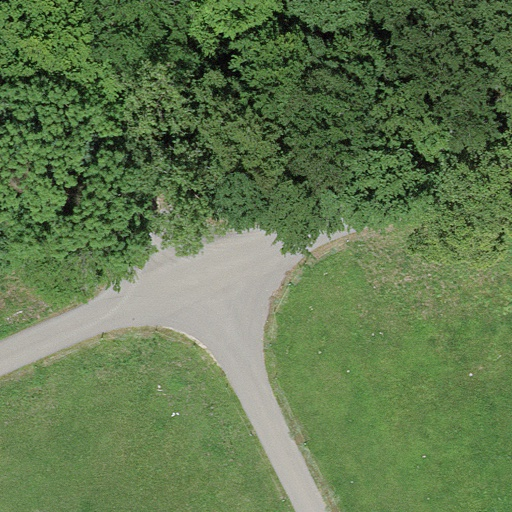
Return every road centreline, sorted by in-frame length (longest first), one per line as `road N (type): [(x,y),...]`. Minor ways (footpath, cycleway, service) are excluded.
road 1 (unclassified): [(194,275),(299,230),(511,160)]
road 2 (track): [(83,0),(86,42),(114,133),(194,275)]
road 3 (unclassified): [(194,275),(309,511)]
road 4 (unclassified): [(0,357),(194,275)]
